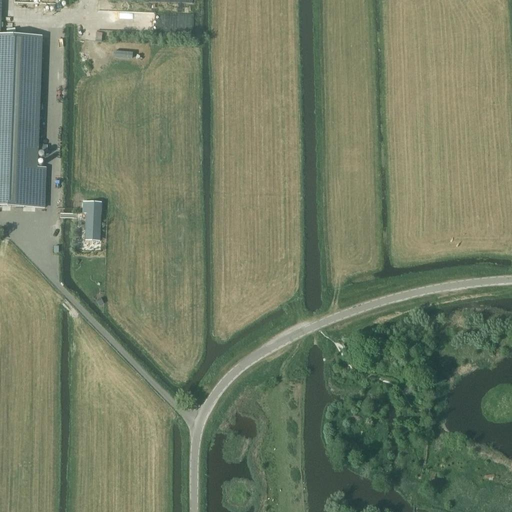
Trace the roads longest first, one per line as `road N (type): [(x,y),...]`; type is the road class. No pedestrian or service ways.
road 1 (unclassified): [(305,330),(256,356),(208,404),(197,428),(194,511)]
road 2 (unclassified): [(305,330),(404,295),(511,280)]
